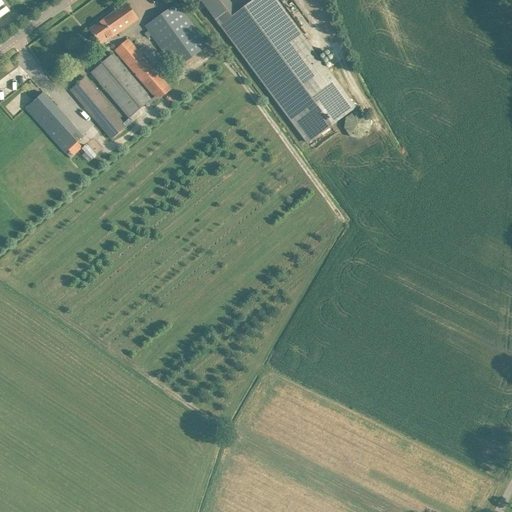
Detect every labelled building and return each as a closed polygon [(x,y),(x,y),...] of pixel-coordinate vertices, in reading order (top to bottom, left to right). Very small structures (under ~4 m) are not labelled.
[(276,0),(253,0),(238,12),(229,0),(199,0),(219,26),(306,144),(357,109),(276,0)] [(89,30),(95,38),(100,44),(111,36),(112,38),(138,19),(127,3),(89,30)] [(177,4),(145,26),(175,69),(207,46),(177,4)] [(171,90),(155,71),(128,40),(115,51),(143,82),(155,96),(151,99),(112,53),(107,58),(95,69),(90,73),(129,118),(123,123),(113,112),(84,77),(70,89),(99,124),(112,138),(132,120),(130,118),(145,105),(147,107),(156,99),(158,101),(171,90)] [(56,106),(50,100),(44,93),(26,109),(32,116),(38,122),(56,106)] [(362,114),(360,113),(358,113),(356,113),(354,113),(352,114),(350,115),(348,117),(347,118),(346,120),(345,122),(345,124),(345,127),(346,129),(346,131),(348,133),(349,134),(351,136),(353,136),(355,137),(357,137),(359,137),(362,136),(364,136),(365,134),(367,133),(368,131),(369,129),(369,127),(369,124),(369,122),(368,120),(367,118),(366,116),(364,115),(362,114)]
